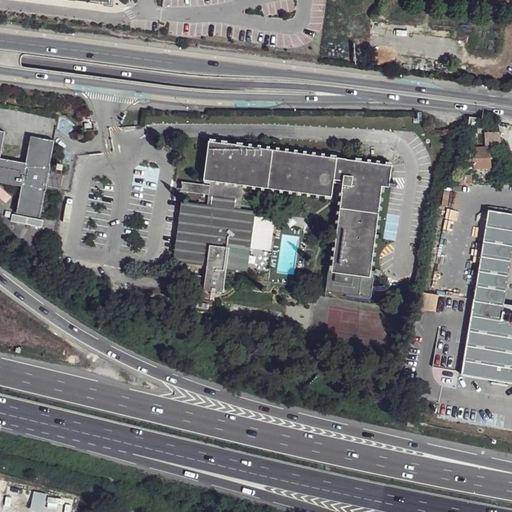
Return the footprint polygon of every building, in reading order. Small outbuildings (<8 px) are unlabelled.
[(469,128),(478,128),(479,119),(470,118),(469,128)] [(57,173),(47,171),(53,141),(30,136),(24,162),(0,157),(0,152),(5,131),(0,129),(0,182),(20,187),(14,213),(37,218),(44,184),(54,187),(57,173)] [(483,135),(484,148),(491,147),(503,146),(500,133),(483,135)] [(332,183),(335,160),(209,144),(203,184),(211,185),(211,189),(209,198),(208,211),(183,208),(176,263),(204,267),(203,282),(184,279),(184,288),(202,290),(201,295),(221,298),(225,270),(242,272),(245,249),(265,252),(269,222),(248,220),(249,216),(234,214),(238,189),(329,201),(332,183)] [(491,147),(484,148),(474,148),(474,159),(475,168),(492,167),(491,147)] [(391,168),(335,160),(332,183),(341,184),(330,277),(327,276),(324,295),(369,301),(371,282),(369,282),(381,190),(388,191),(391,168)] [(456,175),(456,183),(458,183),(472,183),(472,174),(456,175)] [(209,198),(211,189),(183,185),(182,194),(209,198)] [(511,204),(491,201),(489,209),(511,213),(511,204)] [(488,209),(461,374),(511,382),(511,305),(504,304),(511,254),(511,213),(489,209),(488,209)]
